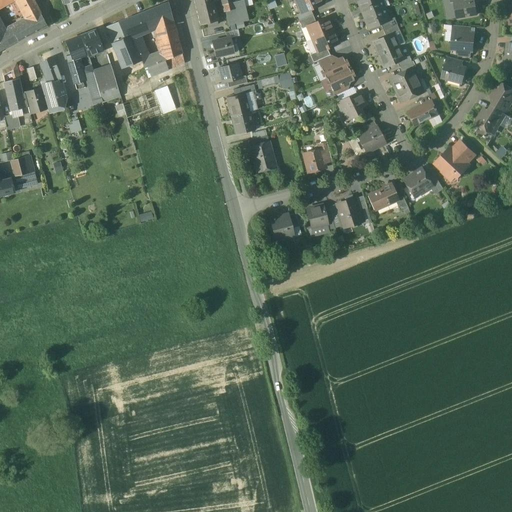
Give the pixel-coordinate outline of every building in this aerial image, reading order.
[(40,13),(32,0),(17,0),(27,19),(40,13)] [(194,0),(197,11),(214,7),(213,2),(212,0),(194,0)] [(221,5),(214,7),(216,12),(222,10),(222,12),(225,12),(225,11),(245,6),(242,0),(241,0),(239,1),(221,5)] [(295,0),(301,13),(322,4),(320,0),(295,0)] [(365,0),(358,3),(363,16),(383,7),(380,0),(365,0)] [(464,0),(455,2),(457,18),(476,15),(473,0),(464,0)] [(168,2),(154,8),(161,25),(154,27),(160,51),(179,44),(168,2)] [(245,6),(225,11),(225,12),(229,25),(248,21),(245,7),(245,6)] [(214,7),(197,11),(200,25),(208,23),(209,26),(213,25),(212,22),(218,21),(216,12),(214,7)] [(383,7),(363,16),(368,29),(381,24),(389,21),(388,20),(383,7)] [(154,8),(138,14),(144,31),(154,27),(161,25),(154,8)] [(40,13),(27,19),(3,32),(10,45),(46,25),(40,13)] [(138,14),(118,22),(125,39),(132,36),(144,31),(138,14)] [(312,15),(298,21),(302,29),(307,27),(307,26),(315,23),(312,15)] [(315,23),(307,26),(307,27),(312,39),(332,31),(327,18),(315,23)] [(389,21),(381,24),(383,31),(397,26),(394,18),(388,20),(389,21)] [(118,22),(106,27),(112,43),(125,39),(118,22)] [(0,25),(0,50),(10,45),(3,32),(0,25)] [(397,26),(383,31),(386,37),(392,34),(399,31),(397,26)] [(467,27),(453,26),(453,33),(467,34),(467,27)] [(302,29),(301,29),(306,42),(312,39),(307,27),(302,29)] [(236,30),(225,33),(227,38),(230,38),(237,37),(236,30)] [(96,31),(81,36),(88,55),(88,56),(102,50),(100,43),(96,31)] [(332,31),(312,39),(317,52),(318,53),(327,49),(338,44),(332,31)] [(467,34),(453,33),(453,34),(456,35),(455,40),(452,42),(452,49),(458,50),(470,51),(472,51),(472,47),(471,45),(472,35),(467,34)] [(386,37),(373,42),(379,55),(397,47),(392,34),(386,37)] [(81,36),(65,42),(70,55),(72,60),(77,59),(88,55),(81,36)] [(112,43),(122,69),(142,61),(142,60),(132,36),(125,39),(112,43)] [(227,38),(212,42),(216,58),(234,53),(230,38),(227,38)] [(179,44),(160,51),(161,53),(167,70),(184,63),(179,44)] [(397,47),(379,55),(384,68),(397,62),(403,59),(397,47)] [(327,49),(318,53),(317,52),(310,55),(313,63),(318,61),(330,56),(327,49)] [(161,53),(142,60),(142,61),(148,77),(167,70),(161,53)] [(284,53),(274,55),(276,66),(285,65),(284,53)] [(77,59),(72,60),(70,55),(67,57),(71,73),(80,71),(81,70),(77,59)] [(330,56),(318,61),(321,68),(333,62),(330,56)] [(403,59),(397,62),(400,67),(411,62),(409,57),(403,59)] [(460,61),(446,57),(445,63),(446,63),(458,66),(460,61)] [(52,58),(40,63),(48,83),(52,82),(61,79),(52,58)] [(321,68),(326,79),(327,79),(348,69),(343,58),(333,62),(321,68)] [(411,62),(400,67),(403,73),(412,69),(415,67),(413,61),(411,62)] [(458,66),(446,63),(442,78),(461,84),(465,68),(458,66)] [(20,79),(16,64),(2,72),(3,76),(13,71),(15,80),(19,79),(19,80),(20,79)] [(238,64),(218,68),(222,84),(227,82),(241,79),(241,77),(238,64)] [(91,66),(83,69),(85,75),(93,73),(91,66)] [(36,79),(33,67),(26,69),(30,81),(36,79)] [(111,67),(93,73),(102,101),(120,95),(111,67)] [(102,101),(93,73),(85,75),(83,69),(81,70),(80,71),(84,82),(86,81),(94,104),(102,101)] [(348,69),(327,79),(332,90),(344,84),(354,80),(349,69),(348,69)] [(403,73),(390,79),(396,90),(417,80),(412,69),(403,73)] [(80,71),(71,73),(76,90),(85,88),(83,82),(84,82),(80,71)] [(241,79),(227,82),(229,88),(247,83),(245,76),(241,77),(241,79)] [(15,80),(4,83),(7,97),(21,94),(22,94),(19,80),(19,79),(15,80)] [(48,112),(64,108),(67,99),(61,79),(52,82),(48,83),(41,85),(42,88),(46,102),(47,108),(48,112)] [(417,80),(396,90),(402,102),(414,97),(423,92),(417,80)] [(511,98),(511,90),(500,83),(490,99),(495,101),(506,108),(506,107),(511,98)] [(344,84),(332,90),(335,96),(347,91),(344,84)] [(242,88),(239,89),(241,94),(243,94),(254,92),(255,91),(253,85),(242,88)] [(167,87),(154,92),(159,106),(162,114),(175,109),(167,87)] [(42,88),(24,93),(28,107),(30,113),(47,108),(46,102),(42,88)] [(423,92),(414,97),(416,102),(419,101),(429,96),(426,91),(423,92)] [(154,92),(122,104),(126,118),(159,106),(154,92)] [(254,92),(243,94),(248,113),(255,111),(256,110),(253,95),(255,94),(254,92)] [(359,92),(338,103),(347,120),(361,114),(358,108),(365,105),(359,92)] [(21,94),(7,97),(11,111),(25,108),(21,94)] [(234,96),(227,98),(231,117),(248,113),(243,94),(241,94),(234,96)] [(429,96),(419,101),(421,106),(431,102),(434,100),(431,94),(429,96)] [(506,108),(495,101),(492,106),(506,114),(509,109),(506,107),(506,108)] [(421,106),(408,113),(414,127),(438,115),(431,102),(421,106)] [(159,106),(126,118),(129,126),(162,114),(159,106)] [(506,114),(492,106),(489,111),(500,118),(499,119),(502,120),(506,114)] [(489,111),(484,109),(475,124),(491,133),(499,119),(500,118),(489,111)] [(248,113),(231,117),(236,135),(253,131),(248,113)] [(12,115),(4,117),(6,127),(7,130),(15,128),(12,118),(12,115)] [(78,121),(68,122),(69,132),(80,131),(78,121)] [(373,121),(363,126),(366,131),(376,126),(373,121)] [(366,131),(357,136),(360,141),(357,143),(361,150),(363,148),(366,154),(386,143),(377,126),(376,126),(366,131)] [(265,130),(251,133),(253,139),(266,136),(265,130)] [(269,142),(250,147),(257,173),(275,168),(272,155),(273,155),(269,142)] [(460,142),(452,151),(465,162),(472,154),(460,142)] [(327,144),(319,146),(320,151),(323,163),(332,161),(327,144)] [(450,149),(436,164),(443,171),(442,172),(450,179),(455,173),(458,176),(468,165),(465,162),(452,151),(450,149)] [(320,151),(304,155),(309,172),(324,168),(323,163),(320,151)] [(0,153),(0,161),(9,160),(8,152),(0,153)] [(30,156),(13,160),(17,176),(34,173),(30,156)] [(422,169),(404,180),(413,195),(421,190),(422,193),(430,188),(433,186),(428,178),(422,169)] [(34,173),(17,176),(20,189),(33,186),(29,174),(34,173)] [(443,189),(434,174),(428,178),(433,186),(430,188),(435,195),(443,189)] [(0,183),(0,196),(14,193),(10,181),(0,183)] [(382,189),(369,195),(376,210),(395,201),(395,200),(398,199),(397,199),(391,184),(386,186),(385,190),(382,189)] [(363,196),(354,199),(357,211),(367,208),(363,196)] [(403,196),(397,199),(398,199),(395,200),(395,201),(400,212),(408,208),(403,196)] [(354,199),(337,204),(339,213),(343,226),(360,220),(357,211),(354,199)] [(322,205),(307,209),(312,229),(327,225),(326,219),(323,206),(322,205)] [(328,205),(323,206),(326,219),(332,217),(331,216),(328,205)] [(295,213),(288,215),(291,227),(292,229),(299,227),(295,213)] [(335,228),(343,226),(339,213),(331,216),(332,217),(335,228)] [(288,214),(270,219),(276,241),(289,238),(286,229),(291,227),(288,215),(288,214)] [(327,225),(312,229),(314,236),(329,232),(328,229),(334,227),(332,217),(326,219),(327,225)]
